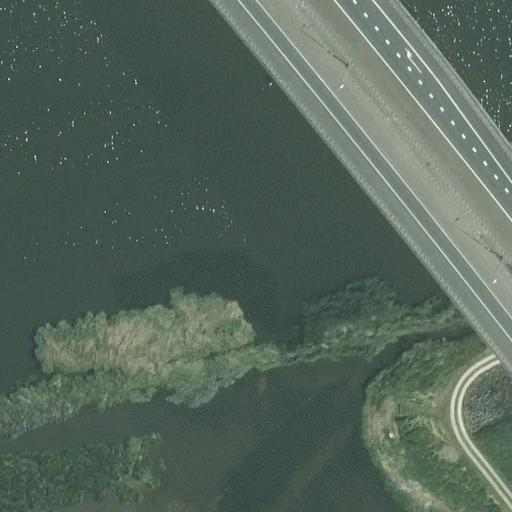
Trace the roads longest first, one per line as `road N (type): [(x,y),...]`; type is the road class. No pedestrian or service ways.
road 1 (trunk): [(244,0),(511,329)]
road 2 (trunk): [(511,209),(344,0)]
